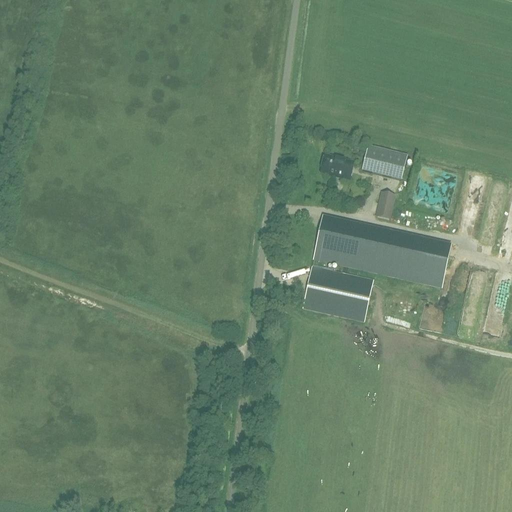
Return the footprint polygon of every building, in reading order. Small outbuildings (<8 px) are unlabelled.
[(401,181),(407,157),(368,148),(362,172),(401,181)] [(354,164),(325,156),(320,173),(349,181),(354,164)] [(454,173),(423,166),(414,206),(424,208),(426,199),(447,204),(454,173)] [(391,214),(393,201),(384,199),(381,212),(391,214)] [(323,218),(314,259),(441,288),(451,246),(323,218)] [(373,281),(312,267),(303,309),(364,323),(373,281)] [(471,339),(474,329),(463,325),(460,335),(471,339)]
